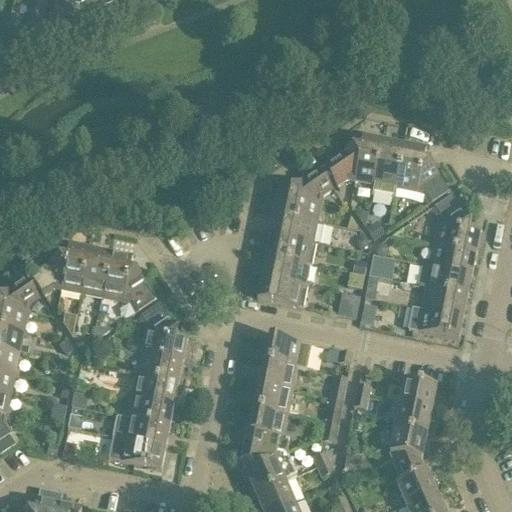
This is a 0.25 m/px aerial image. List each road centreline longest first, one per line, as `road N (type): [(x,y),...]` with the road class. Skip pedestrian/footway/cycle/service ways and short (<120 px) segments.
road 1 (residential): [(491,370),(230,321)]
road 2 (residential): [(192,506),(54,476),(0,503)]
road 3 (residential): [(192,506),(230,321)]
road 4 (residential): [(500,511),(473,446),(491,370)]
